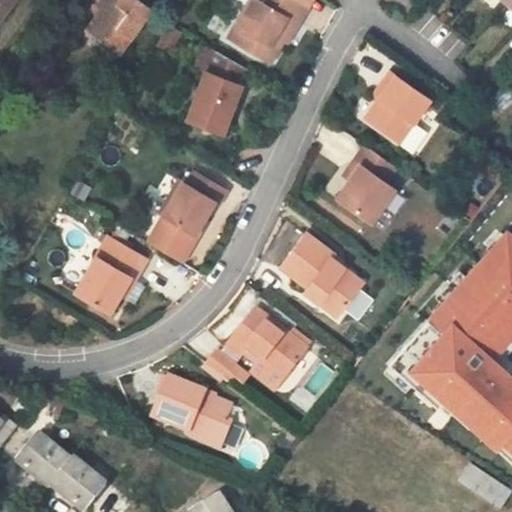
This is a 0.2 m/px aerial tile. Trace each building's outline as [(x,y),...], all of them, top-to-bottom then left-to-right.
[(0,0),(0,20),(14,0),(0,0)] [(184,0),(133,0),(127,9),(144,21),(141,25),(159,37),(184,0)] [(332,0),(339,3),(340,0),(279,0),(270,16),(311,38),(332,0)] [(511,0),(496,0),(511,14),(511,0)] [(262,110),(286,48),(254,28),(228,97),(262,110)] [(387,80),(379,93),(384,97),(377,107),(366,124),(399,146),(411,127),(426,105),(387,80)] [(372,102),(377,107),(384,97),(379,93),(372,102)] [(424,135),(411,127),(399,146),(411,155),(424,135)] [(256,160),(231,145),(223,159),(217,156),(199,189),(189,207),(198,213),(193,222),(219,238),(235,210),(232,208),(250,177),(255,180),(264,164),(256,160)] [(389,186),(399,171),(368,151),(357,167),(361,171),(342,203),(374,226),(397,191),(389,186)] [(195,187),(199,189),(217,156),(213,153),(195,187)] [(184,217),(193,222),(198,213),(189,207),(184,217)] [(186,235),(147,211),(114,268),(149,288),(169,252),(174,255),(186,235)] [(328,254),(301,235),(277,270),(304,289),(300,294),(335,319),(356,288),(336,273),(339,269),(324,257),(328,254)] [(496,449),(500,445),(511,455),(511,381),(491,362),(511,338),(511,238),(508,235),(430,321),(445,335),(411,373),(496,449)] [(301,346),(250,307),(221,344),(234,354),(236,351),(255,366),(258,362),(278,377),(301,346)] [(211,351),(198,366),(217,381),(230,365),(211,351)] [(200,394),(166,380),(147,418),(182,432),(181,436),(215,451),(226,425),(218,421),(224,407),(199,397),(200,394)] [(0,427),(0,451),(1,452),(15,435),(3,425),(0,427)] [(69,474),(36,445),(18,466),(51,497),(54,493),(74,511),(90,511),(103,496),(73,470),(69,474)] [(511,493),(470,465),(459,483),(502,510),(511,493)] [(219,511),(211,496),(182,511),(219,511)]
